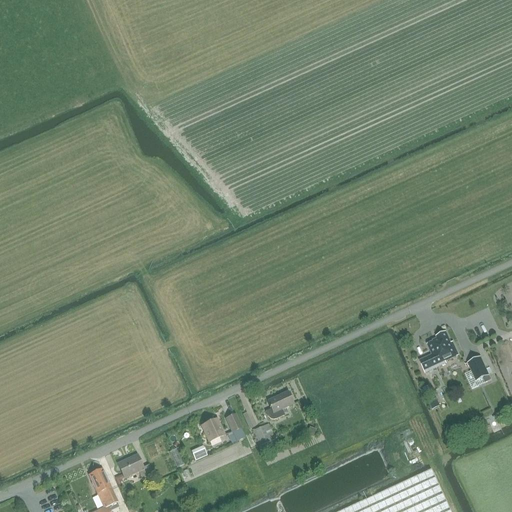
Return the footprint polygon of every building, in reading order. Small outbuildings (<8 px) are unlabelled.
[(432,356),(419,362),(425,374),(446,364),(445,362),(459,356),(453,343),(451,344),(446,333),(436,337),(437,339),(433,341),(433,342),(427,345),(432,356)] [(475,360),(468,364),(476,382),(489,376),(482,362),(477,364),(475,360)] [(267,401),(271,410),(265,412),(265,413),(266,413),(268,417),(269,419),(271,420),(273,421),(275,420),(284,416),(282,410),(293,405),(287,392),(267,401)] [(235,415),(226,419),(232,433),(241,429),(235,415)] [(217,420),(201,426),(209,443),(224,436),(217,420)] [(253,431),(259,446),(275,439),(268,424),(253,431)] [(258,447),(252,434),(245,437),(251,450),(258,447)] [(117,464),(124,480),(139,473),(142,480),(154,475),(149,465),(143,468),(137,455),(117,464)] [(109,506),(117,502),(111,488),(102,469),(88,476),(97,495),(102,492),(109,506)] [(439,511),(422,474),(340,511),(439,511)]
